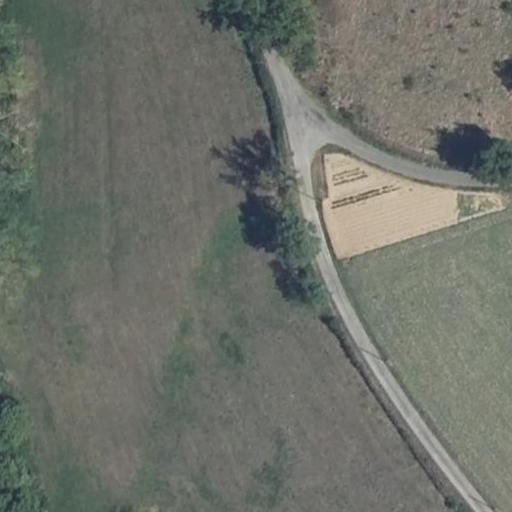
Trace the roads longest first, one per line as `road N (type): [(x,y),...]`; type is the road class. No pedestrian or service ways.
road 1 (unclassified): [(486,511),(395,399),(335,289),(308,201),(298,110)]
road 2 (unclassified): [(298,110),(417,172),(511,180)]
